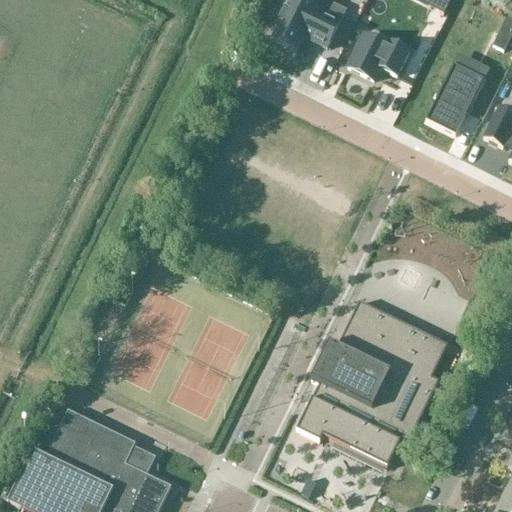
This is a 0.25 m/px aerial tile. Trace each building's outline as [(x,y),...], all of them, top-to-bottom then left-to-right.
[(279,26),(271,43),(295,55),(302,41),(326,52),(339,27),(338,27),(345,14),(317,1),(313,10),(292,0),(286,14),(284,13),(278,26),(279,26)] [(511,29),(465,6),(451,35),(462,41),(465,35),(507,56),(511,47),(511,29)] [(364,40),(347,72),(373,85),(380,73),(397,81),(409,56),(387,45),(384,51),(364,40)] [(453,69),(425,125),(455,140),(485,80),(483,79),(481,83),(453,69)] [(511,116),(499,110),(483,142),(503,152),(504,149),(511,152),(511,157),(508,166),(511,168),(511,116)] [(431,382),(446,353),(447,350),(359,307),(349,326),(337,352),(329,348),(327,353),(311,385),(319,389),(293,442),(316,453),(319,447),(325,450),(383,479),(403,441),(410,444),(438,386),(431,382)] [(162,511),(172,491),(119,466),(125,454),(118,451),(123,441),(62,412),(39,459),(27,452),(1,506),(12,511),(162,511)] [(511,511),(511,500),(506,497),(498,511),(511,511)]
